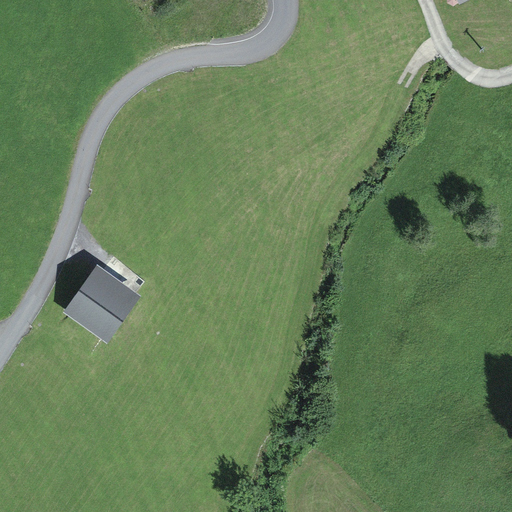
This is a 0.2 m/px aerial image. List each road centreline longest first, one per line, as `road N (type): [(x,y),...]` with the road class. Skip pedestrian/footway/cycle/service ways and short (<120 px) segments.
road 1 (unclassified): [(279,0),(266,41),(155,70),(109,111),(65,229),(0,348)]
road 2 (track): [(422,0),(447,49),(475,73),(511,75)]
